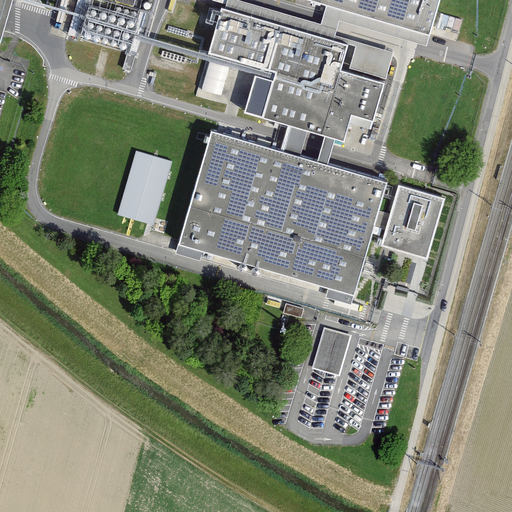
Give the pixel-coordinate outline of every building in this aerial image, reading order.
[(0,0),(0,36),(10,0),(0,0)] [(74,11),(68,33),(136,51),(141,34),(135,33),(142,5),(138,4),(139,0),(77,0),(77,2),(70,0),(69,0),(67,9),(74,11)] [(348,61),(356,34),(231,0),(230,0),(219,43),(283,61),(270,106),(349,129),(357,103),(380,109),(390,73),(348,61)] [(300,0),(429,38),(439,0),(300,0)] [(222,93),(230,65),(210,58),(201,87),(222,93)] [(354,290),(374,222),(388,226),(382,247),(428,261),(446,200),(400,186),(390,220),(376,216),(385,183),(212,133),(181,239),(354,290)] [(172,162),(133,151),(114,216),(153,227),(172,162)] [(304,309),(287,303),(284,313),(301,319),(304,309)] [(315,368),(339,374),(349,336),(325,329),(315,368)]
